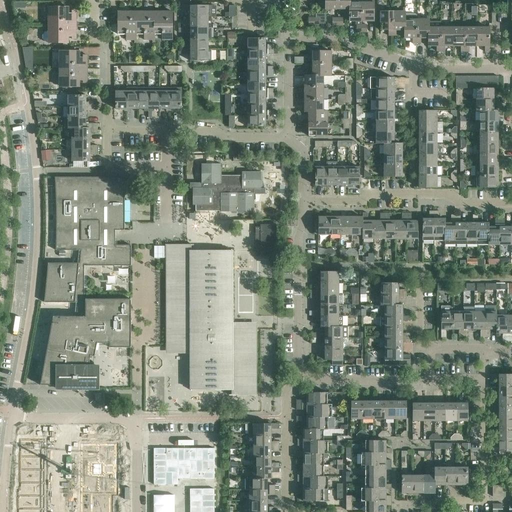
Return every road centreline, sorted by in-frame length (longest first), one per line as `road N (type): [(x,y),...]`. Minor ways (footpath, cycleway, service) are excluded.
road 1 (unclassified): [(12,413),(35,287),(40,199),(15,50)]
road 2 (unclassified): [(137,511),(136,419),(12,413)]
road 3 (residential): [(304,381),(302,202)]
road 4 (residential): [(285,511),(288,393),(304,381)]
road 5 (residential): [(110,131),(108,51),(94,34),(94,0)]
road 6 (residential): [(412,66),(335,37),(288,38)]
road 7 (residential): [(430,383),(304,381)]
